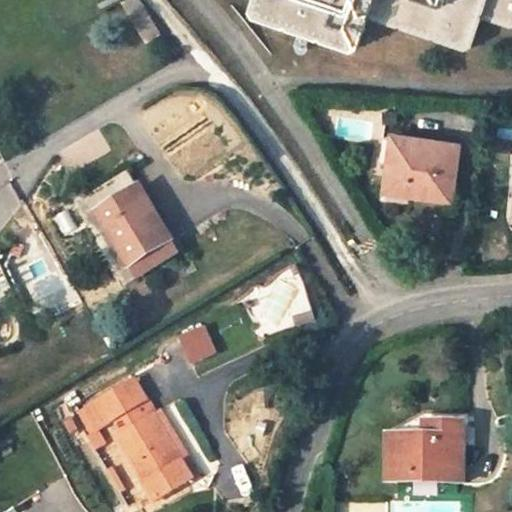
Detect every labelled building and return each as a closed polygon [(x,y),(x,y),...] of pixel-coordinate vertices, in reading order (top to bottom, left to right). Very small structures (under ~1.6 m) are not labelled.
[(114,0),(120,9),(135,3),(133,0),(114,0)] [(179,0),(172,0),(166,6),(177,18),(187,8),(179,0)] [(511,0),(248,0),(246,9),(251,17),(347,49),(355,46),(364,16),(461,49),(470,45),(480,17),(511,28),(511,0)] [(146,23),(135,3),(120,9),(131,30),(146,23)] [(202,41),(213,55),(225,49),(215,36),(202,41)] [(340,140),(375,140),(375,122),(340,121),(340,140)] [(394,134),(383,189),(409,193),(410,185),(450,191),(457,145),(394,134)] [(164,234),(131,181),(87,209),(120,261),(164,234)] [(304,306),(284,312),(287,322),(307,316),(304,306)] [(194,323),(172,333),(183,357),(205,348),(194,323)] [(100,412),(128,398),(135,394),(121,371),(78,397),(91,417),(100,412)] [(137,411),(128,398),(100,412),(108,426),(104,429),(144,497),(182,475),(142,408),(137,411)] [(381,478),(454,481),(458,424),(432,423),(430,435),(384,434),(381,478)]
